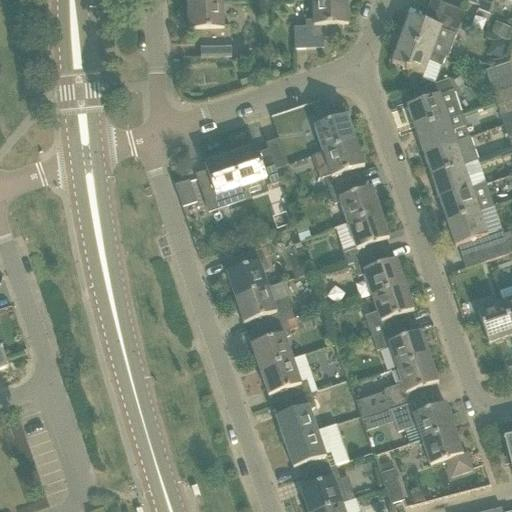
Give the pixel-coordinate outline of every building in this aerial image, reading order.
[(348,27),(347,0),(340,0),(313,1),(314,24),(307,24),(307,29),(294,29),(295,51),(316,50),(316,45),(324,45),(323,40),(338,39),(338,27),(348,27)] [(431,0),(427,12),(460,24),(465,13),(431,0)] [(469,0),(468,3),(479,8),(482,0),(469,0)] [(224,27),(223,4),(188,6),(189,32),(200,32),(201,60),(231,59),(230,27),(224,27)] [(410,18),(401,41),(439,55),(449,57),(458,31),(471,36),(473,29),(460,24),(427,12),(423,22),(410,18)] [(509,28),(495,23),(490,35),(504,41),(509,28)] [(448,60),(449,57),(439,55),(401,41),(392,65),(424,76),(428,63),(442,68),(446,59),(448,60)] [(489,56),(501,59),(504,46),(492,43),(489,56)] [(489,83),(511,75),(511,66),(511,64),(485,73),(489,83)] [(492,94),(511,87),(511,75),(489,83),(492,94)] [(255,83),(253,77),(240,82),(242,87),(255,83)] [(461,115),(453,92),(454,92),(449,79),(412,92),(416,104),(407,108),(415,131),(461,115)] [(511,100),(511,87),(492,94),(496,105),(511,100)] [(511,100),(496,105),(501,117),(511,113),(511,100)] [(511,125),(511,113),(501,117),(504,128),(511,125)] [(415,131),(423,154),(469,139),(461,115),(415,131)] [(314,128),(323,153),(355,142),(347,117),(314,128)] [(423,154),(431,178),(463,167),(478,162),(470,139),(469,139),(423,154)] [(276,171),(288,167),(279,140),(266,145),(269,155),(270,154),(276,171)] [(325,179),(329,192),(358,182),(354,172),(364,168),(355,142),(323,153),(323,154),(312,157),(320,181),(325,179)] [(256,148),(231,157),(242,189),(264,182),(266,188),(280,183),(276,171),(270,154),(269,155),(259,158),(256,148)] [(246,201),(242,189),(231,157),(205,166),(208,176),(197,180),(207,208),(221,204),(222,208),(227,209),(246,201)] [(463,167),(431,178),(439,201),(471,190),(463,169),(463,167)] [(361,193),(358,182),(329,192),(334,206),(340,204),(347,225),(335,230),(380,215),(372,189),(361,193)] [(175,188),(183,210),(197,205),(189,184),(175,188)] [(494,208),(486,185),(471,190),(439,201),(447,224),(479,213),(494,208)] [(479,213),(447,224),(455,249),(478,241),(481,252),(506,243),(502,232),(487,237),(479,213)] [(383,254),(379,244),(389,240),(380,215),(335,230),(348,266),(383,254)] [(300,243),(311,239),(306,227),(296,230),(300,243)] [(511,241),(511,232),(503,236),(506,243),(511,241)] [(506,243),(481,252),(486,264),(510,256),(506,244),(506,243)] [(262,250),(233,260),(237,271),(227,275),(236,301),(268,290),(263,274),(270,272),(262,250)] [(396,261),(386,265),(383,254),(348,266),(348,267),(354,265),(358,278),(365,276),(372,298),(405,287),(396,261)] [(407,326),(404,316),(414,313),(405,287),(372,298),(377,313),(365,317),(372,338),(407,326)] [(273,303),(268,290),(236,301),(244,326),(254,322),(258,333),(294,321),(287,298),(273,303)] [(511,301),(502,305),(511,332),(511,301)] [(511,337),(511,332),(502,305),(477,313),(488,346),(511,337)] [(251,347),(260,372),(293,361),(285,339),(292,336),(290,332),(297,330),(294,321),(258,333),(261,343),(251,347)] [(421,334),(411,337),(407,326),(372,338),(377,352),(389,348),(397,370),(429,359),(421,334)] [(0,371),(8,368),(0,344),(0,371)] [(278,394),(282,405),(318,393),(306,357),(293,361),(260,372),(269,398),(278,394)] [(429,359),(397,370),(402,386),(384,391),(385,393),(356,403),(363,422),(391,413),(432,399),(428,388),(438,385),(429,359)] [(275,419),(284,444),(317,433),(310,411),(316,409),(316,408),(349,397),(346,386),(313,397),(312,395),(318,393),(282,405),(286,415),(275,419)] [(417,428),(421,442),(454,431),(445,406),(436,409),(432,399),(391,413),(398,434),(417,428)] [(454,431),(421,442),(430,468),(446,463),(451,479),(472,472),(466,454),(463,455),(454,431)] [(325,455),(317,433),(284,444),(293,470),(303,467),(307,477),(336,467),(331,453),(325,455)] [(371,457),(360,461),(364,474),(376,470),(371,457)] [(391,506),(404,502),(405,502),(394,471),(392,471),(390,463),(378,467),(391,506)] [(307,511),(322,511),(341,505),(334,484),(341,481),(336,467),(307,477),(310,488),(300,491),(307,511)]
